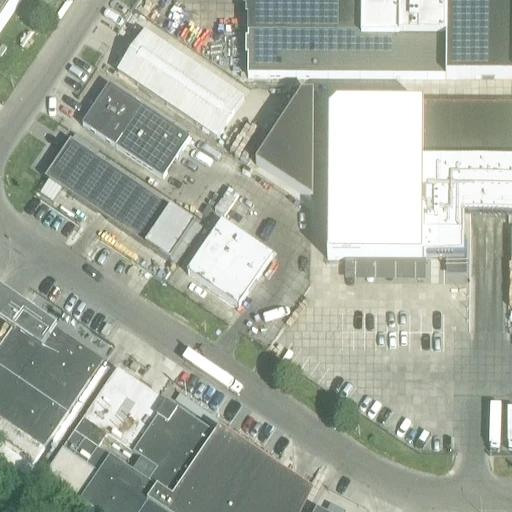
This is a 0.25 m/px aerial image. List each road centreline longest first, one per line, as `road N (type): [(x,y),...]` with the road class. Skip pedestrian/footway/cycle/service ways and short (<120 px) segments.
road 1 (unclassified): [(511,499),(427,500),(378,478),(0,217)]
road 2 (unclassified): [(0,154),(99,0)]
